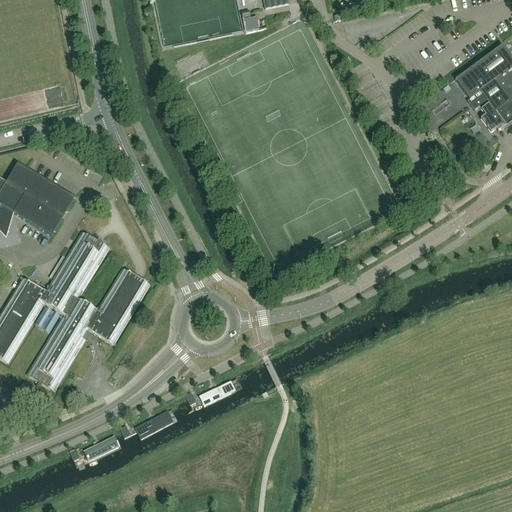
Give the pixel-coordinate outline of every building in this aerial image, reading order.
[(287,0),(262,0),(265,11),(289,6),(287,0)] [(259,31),(257,18),(245,21),(248,33),(259,31)] [(511,61),(502,47),(455,82),(469,102),(467,103),(473,112),(479,109),(485,118),(480,121),(490,135),(495,132),(497,134),(511,122),(511,61)] [(0,231),(5,236),(11,214),(51,239),(74,200),(17,166),(6,185),(0,180),(0,231)] [(54,394),(85,342),(83,341),(82,340),(87,332),(113,348),(150,288),(123,272),(96,314),(78,303),(109,252),(82,235),(46,295),(45,294),(25,282),(22,280),(0,317),(0,361),(6,365),(8,366),(44,306),(50,309),(48,312),(45,310),(34,328),(49,337),(59,319),(53,316),(55,313),(63,317),(65,319),(66,319),(66,320),(65,319),(63,317),(26,377),(29,378),(30,379),(52,393),(54,394)] [(196,408),(239,386),(235,377),(192,400),(196,408)] [(133,440),(178,418),(173,409),(129,431),(133,440)] [(83,464),(118,446),(114,437),(78,454),(83,464)]
